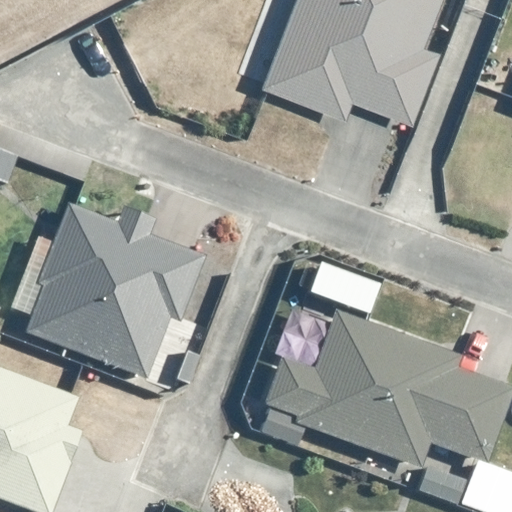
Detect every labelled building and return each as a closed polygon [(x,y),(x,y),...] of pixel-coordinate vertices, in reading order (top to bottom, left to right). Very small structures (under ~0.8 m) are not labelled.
[(438,0),(292,0),(259,91),(340,121),(347,103),(409,126),(435,55),(421,50),(438,0)] [(25,162),(0,152),(0,193),(12,198),(25,162)] [(108,227),(67,211),(17,335),(149,388),(174,325),(182,328),(208,264),(157,243),(162,229),(115,210),(108,227)] [(454,358),(362,326),(375,288),(312,266),(298,304),(332,316),(312,373),(278,361),(253,432),(293,446),(299,429),(421,472),(413,493),(468,511),(508,511),(511,505),(511,476),(486,467),(494,445),(511,392),(449,370),(454,358)] [(73,401),(0,373),(0,503),(23,511),(49,511),(77,439),(61,433),(73,401)]
